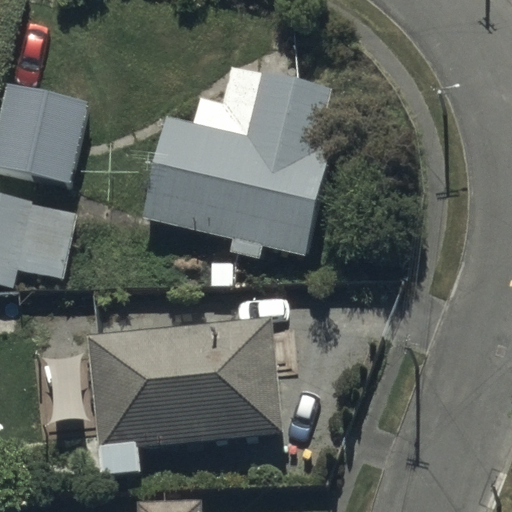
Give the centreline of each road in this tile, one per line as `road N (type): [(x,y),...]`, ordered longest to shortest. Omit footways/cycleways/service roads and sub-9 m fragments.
road 1 (residential): [(433,511),(511,286)]
road 2 (residential): [(511,103),(479,35),(447,0)]
